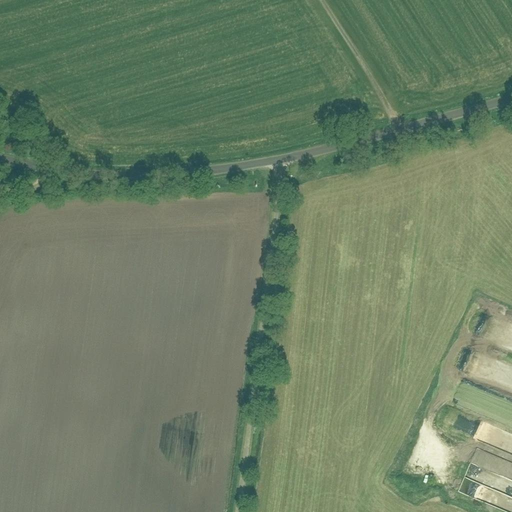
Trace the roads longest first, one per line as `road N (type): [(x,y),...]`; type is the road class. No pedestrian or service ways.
road 1 (tertiary): [(0,161),(102,175),(224,169),(511,97)]
road 2 (track): [(403,129),(319,0)]
